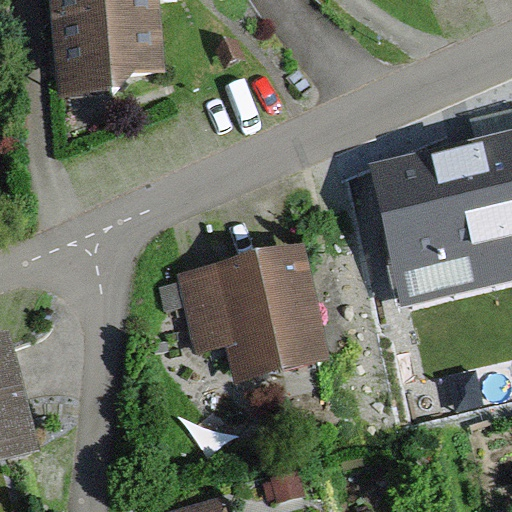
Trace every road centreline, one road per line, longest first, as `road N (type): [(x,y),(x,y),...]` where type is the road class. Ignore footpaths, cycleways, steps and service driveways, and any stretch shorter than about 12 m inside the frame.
road 1 (residential): [(511,52),(90,235)]
road 2 (residential): [(90,235),(108,300),(89,511)]
